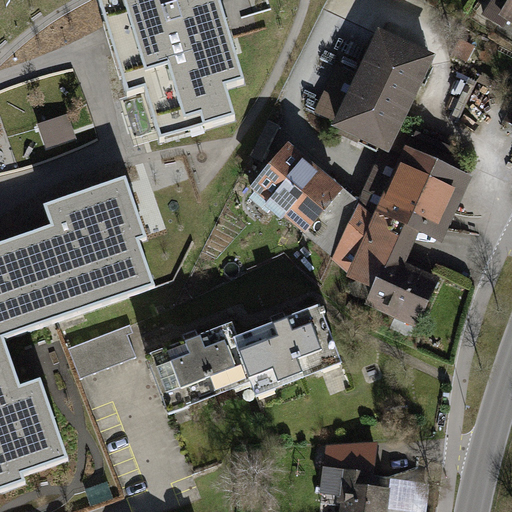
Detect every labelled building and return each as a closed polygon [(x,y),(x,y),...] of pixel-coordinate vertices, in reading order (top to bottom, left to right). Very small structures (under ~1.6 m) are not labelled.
[(161,144),(234,122),(224,91),(244,85),(230,39),(228,32),(217,0),(201,0),(191,3),(189,0),(105,0),(96,3),(103,26),(110,48),(113,56),(126,99),(145,94),(159,138),(161,144)] [(511,0),(491,0),(482,15),(504,28),(508,21),(511,23),(511,0)] [(436,53),(380,28),(359,74),(334,63),(312,111),(336,121),(334,126),(379,146),(392,152),(403,128),(436,53)] [(67,115),(38,125),(46,148),(76,138),(67,115)] [(268,120),(252,156),(264,162),(280,126),(268,120)] [(452,150),(403,128),(392,152),(379,146),(365,177),(356,198),(354,203),(418,231),(441,241),(452,216),(471,173),(465,170),(468,163),(449,155),(452,150)] [(354,203),(356,198),(290,140),(251,185),(329,258),(354,203)] [(0,491),(27,483),(24,476),(69,461),(42,383),(22,390),(20,384),(10,356),(4,340),(57,322),(84,312),(156,287),(140,242),(148,240),(147,237),(127,182),(48,210),(54,229),(0,247),(0,491)] [(418,231),(354,203),(329,258),(345,275),(372,287),(363,307),(417,331),(441,276),(405,260),(418,231)] [(278,319),(236,334),(253,381),(257,393),(342,363),(320,303),(278,319)] [(191,336),(146,353),(167,411),(253,381),(236,334),(231,322),(191,336)] [(137,358),(125,327),(95,339),(67,350),(80,380),(137,358)] [(374,461),(333,457),(328,501),(349,503),(347,511),(398,511),(400,495),(387,494),(388,483),(372,481),(374,461)] [(112,499),(107,483),(86,490),(91,506),(112,499)]
